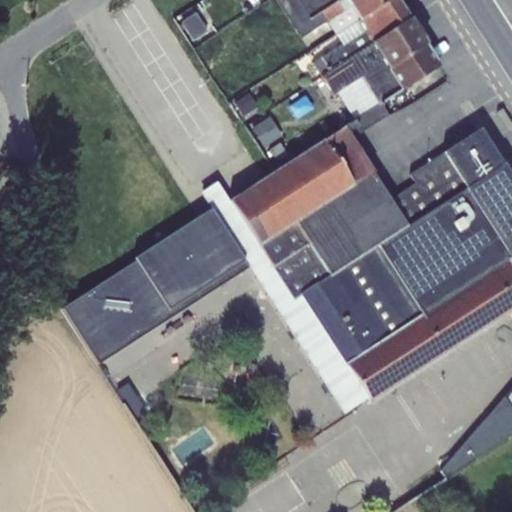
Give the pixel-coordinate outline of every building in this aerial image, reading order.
[(295,0),(276,0),(300,39),(314,31),(295,0)] [(295,0),(314,31),(326,23),(334,36),(356,22),(389,0),(295,0)] [(395,0),(389,0),(356,22),(363,32),(312,64),(321,77),(408,20),(395,0)] [(195,14),(180,23),(192,41),(207,32),(195,14)] [(408,20),(321,77),(332,95),(336,93),(353,122),(380,105),(436,68),(436,64),(434,65),(424,49),(426,48),(408,20)] [(247,94),(232,103),(242,118),(257,109),(247,94)] [(380,105),(353,122),(274,173),(228,202),(292,302),(301,296),(406,226),(388,201),(350,140),(387,116),(380,105)] [(268,118),(251,129),(263,149),(280,137),(268,118)] [(413,184),(388,201),(406,226),(500,164),(478,130),(408,176),(413,184)] [(406,226),(301,296),(367,399),(370,404),(507,314),(511,310),(511,181),(508,175),(500,164),(406,226)] [(348,411),(367,399),(301,296),(292,302),(228,202),(216,183),(198,194),(209,210),(214,218),(246,268),(336,408),(343,403),(348,411)] [(135,262),(60,310),(96,365),(246,268),(214,218),(209,210),(197,217),(133,259),(135,262)] [(511,310),(507,314),(511,322),(511,386),(483,420),(499,445),(511,437),(511,310)] [(444,481),(499,445),(483,420),(439,472),(444,481)]
